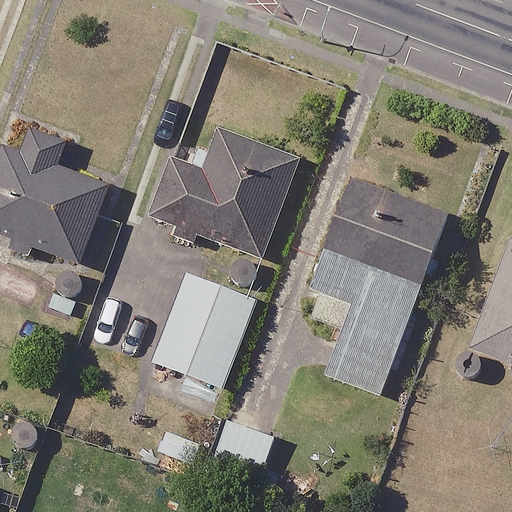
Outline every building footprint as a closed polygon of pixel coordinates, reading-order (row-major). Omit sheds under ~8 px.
[(63,141),(9,122),(0,146),(0,235),(77,264),(106,186),(53,167),(63,141)] [(296,163),(217,134),(202,174),(171,163),(150,219),(261,260),(296,163)] [(446,214),(346,177),(295,314),(340,331),(324,376),(378,396),(446,214)] [(511,241),(506,240),(466,349),(511,365),(511,241)] [(255,300),(183,273),(150,362),(222,389),(255,300)] [(272,434),(224,423),(212,469),(260,481),(272,434)] [(204,446),(164,434),(155,467),(195,479),(204,446)] [(303,511),(310,489),(271,478),(264,504),(293,511),(303,511)]
